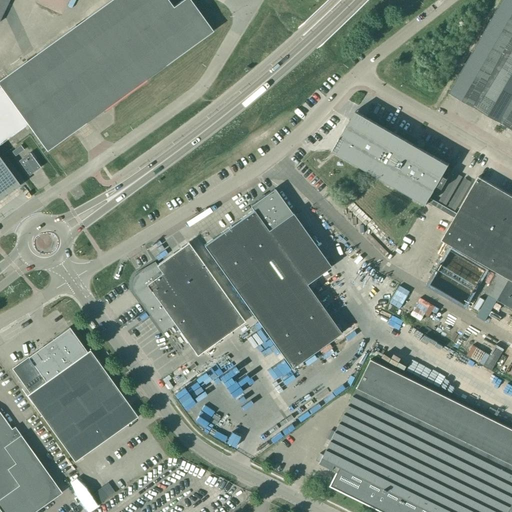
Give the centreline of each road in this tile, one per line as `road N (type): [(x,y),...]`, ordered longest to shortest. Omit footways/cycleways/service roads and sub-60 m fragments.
road 1 (unclassified): [(71,279),(273,156),(358,70)]
road 2 (unclassified): [(322,511),(193,443),(71,279)]
road 3 (unclassified): [(0,232),(196,92),(249,12)]
road 4 (primary): [(140,179),(355,0)]
road 5 (unclassified): [(511,165),(358,70)]
